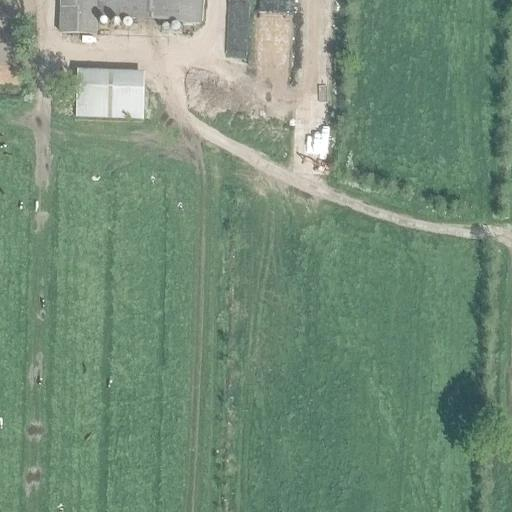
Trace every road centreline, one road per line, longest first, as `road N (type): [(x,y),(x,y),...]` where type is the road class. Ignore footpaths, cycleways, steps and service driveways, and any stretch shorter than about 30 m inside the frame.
road 1 (track): [(176,111),(147,132),(42,136),(31,511)]
road 2 (track): [(511,245),(357,208),(258,168),(176,111),(161,57)]
